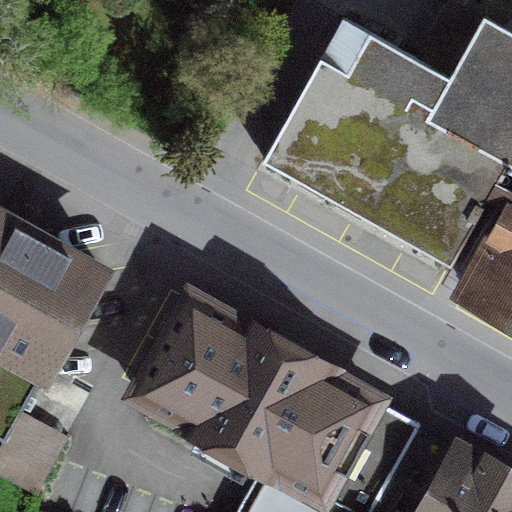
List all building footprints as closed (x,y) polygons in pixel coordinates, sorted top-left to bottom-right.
[(430,114),(452,76),(343,15),(263,158),(451,263),(509,158),(430,114)] [(430,114),(509,158),(511,159),(511,31),(485,16),(452,76),(430,114)] [(511,207),(466,290),(511,315),(511,207)] [(102,268),(0,211),(0,437),(5,440),(0,448),(0,473),(35,493),(67,435),(23,411),(45,372),(102,268)] [(370,511),(419,425),(190,295),(136,391),(270,468),(246,511),(370,511)] [(511,511),(511,475),(419,425),(370,511),(511,511)]
